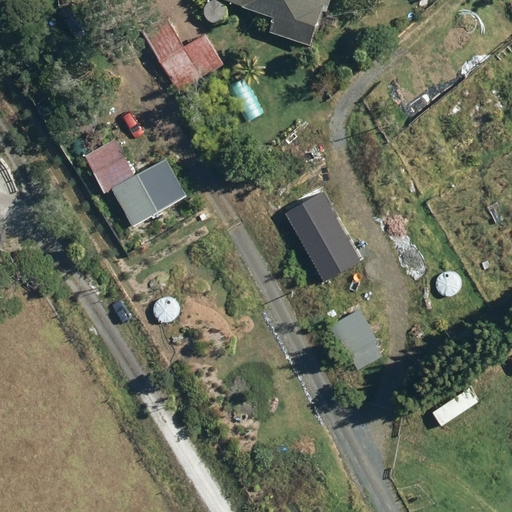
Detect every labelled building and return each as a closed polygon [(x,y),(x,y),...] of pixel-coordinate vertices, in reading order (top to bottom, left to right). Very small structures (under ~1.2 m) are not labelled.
[(270,31),(308,44),(320,10),(327,12),(331,0),(221,0),(274,18),(270,31)] [(166,16),(142,30),(178,90),(223,64),(205,34),(183,46),(166,16)] [(187,196),(166,158),(133,176),(112,139),(82,155),(104,194),(112,190),(132,226),(187,196)] [(323,282),(361,261),(324,193),(285,214),(323,282)] [(359,368),(381,357),(374,343),(378,341),(362,310),(328,328),(343,357),(351,353),(359,368)]
